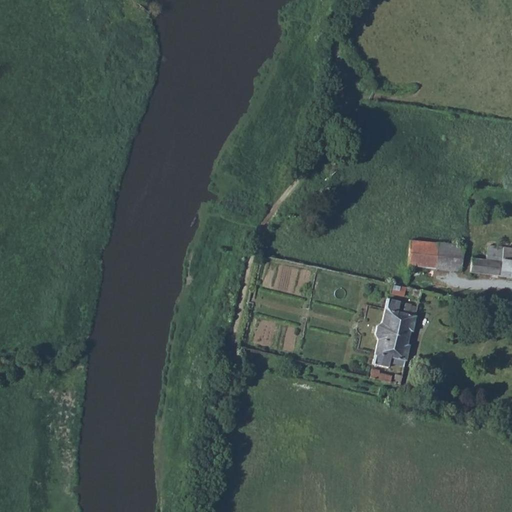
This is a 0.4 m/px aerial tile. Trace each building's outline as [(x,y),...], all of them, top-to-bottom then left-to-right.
[(409,241),(407,266),(460,272),(464,246),(409,241)] [(511,249),(487,246),(485,260),(471,258),(469,273),(511,277),(511,249)] [(405,287),(394,284),(391,294),(403,296),(405,287)] [(413,289),(412,296),(420,297),(421,291),(413,289)] [(377,339),(372,364),(388,367),(389,362),(392,364),(404,366),(409,345),(407,345),(410,331),(412,332),(418,308),(411,306),(411,305),(405,304),(403,313),(398,312),(400,302),(386,298),(381,323),(376,326),(374,335),(377,339)] [(371,369),(369,379),(389,384),(391,376),(381,374),(381,376),(378,376),(379,371),(371,369)] [(395,374),(392,385),(400,386),(402,376),(395,374)]
